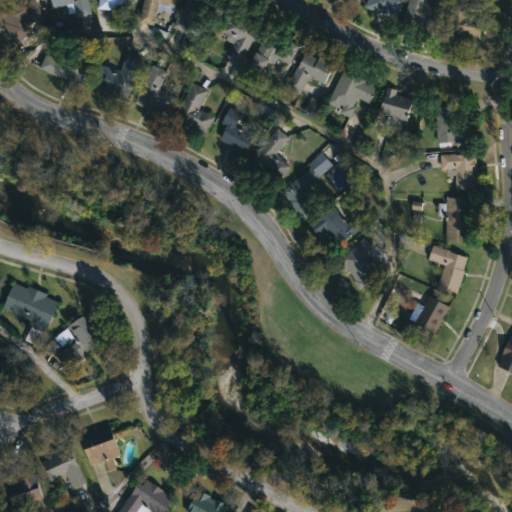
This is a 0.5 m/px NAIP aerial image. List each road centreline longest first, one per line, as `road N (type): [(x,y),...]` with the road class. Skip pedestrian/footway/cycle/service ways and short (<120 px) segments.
road 1 (tertiary): [(448,385),(381,352),(332,315),(246,209),(209,180),(102,127),(35,112),(0,84)]
road 2 (residential): [(292,511),(167,441),(145,405),(139,337),(106,286),(0,251)]
road 3 (residential): [(511,69),(501,259),(448,385)]
road 4 (residential): [(510,78),(380,53),(277,0)]
road 5 (residential): [(143,381),(3,432)]
